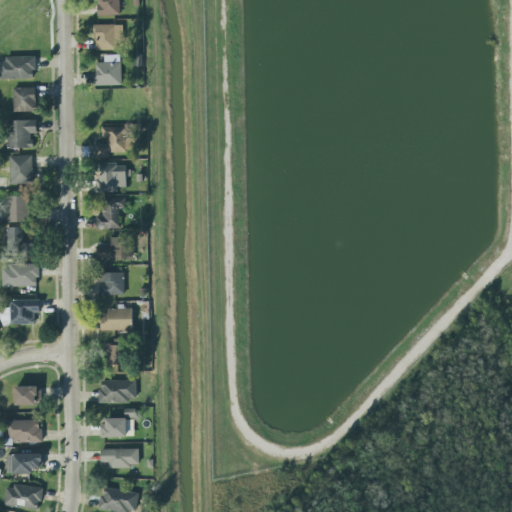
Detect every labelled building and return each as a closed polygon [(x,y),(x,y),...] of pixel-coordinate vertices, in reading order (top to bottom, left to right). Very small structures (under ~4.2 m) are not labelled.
[(99,16),(120,15),(120,0),(94,0),(95,1),(99,1),(99,16)] [(96,51),(118,51),(117,40),(123,39),(123,25),(96,25),(96,51)] [(97,87),(122,86),(121,55),(104,55),(105,63),(96,63),(97,87)] [(5,57),(35,57),(35,70),(32,70),(33,79),(0,79),(0,61),(5,61),(5,57)] [(36,88),(14,89),(14,113),(37,112),(36,88)] [(33,148),(33,134),(37,134),(37,121),(9,121),(9,147),(33,148)] [(127,127),(104,127),(104,144),(96,145),(97,159),(110,159),(110,151),(137,151),(137,138),(128,138),(127,127)] [(33,183),(32,155),(10,156),(11,185),(33,183)] [(119,192),(119,188),(129,188),(128,164),(97,164),(97,192),(119,192)] [(30,222),(29,196),(8,197),(9,222),(30,222)] [(97,216),(97,229),(121,229),(121,208),(126,207),(126,198),(103,198),(104,216),(97,216)] [(27,228),(7,228),(8,244),(27,244),(27,228)] [(96,247),(109,246),(109,238),(132,237),(133,259),(96,260),(96,247)] [(3,287),(39,286),(39,265),(2,266),(3,287)] [(101,296),(125,295),(124,267),(106,268),(106,282),(101,282),(101,296)] [(40,302),(0,302),(0,325),(35,325),(35,313),(41,312),(40,302)] [(134,309),(109,309),(109,316),(102,315),(102,330),(134,331),(134,309)] [(126,366),(128,340),(114,339),(114,344),(106,344),(105,365),(126,366)] [(136,380),(101,381),(101,402),(137,402),(136,380)] [(15,387),(38,386),(38,387),(41,387),(42,400),(36,400),(36,405),(15,405),(15,387)] [(102,437),(135,437),(134,418),(107,419),(107,424),(101,424),(102,437)] [(41,420),(5,421),(6,442),(42,441),(41,420)] [(109,468),(140,467),(140,449),(101,449),(101,463),(109,463),(109,468)] [(44,453),(7,454),(7,473),(44,472),(44,453)] [(40,510),(43,489),(7,484),(4,505),(40,510)] [(138,494),(135,511),(128,510),(127,511),(115,511),(98,509),(100,496),(103,496),(104,488),(138,494)]
